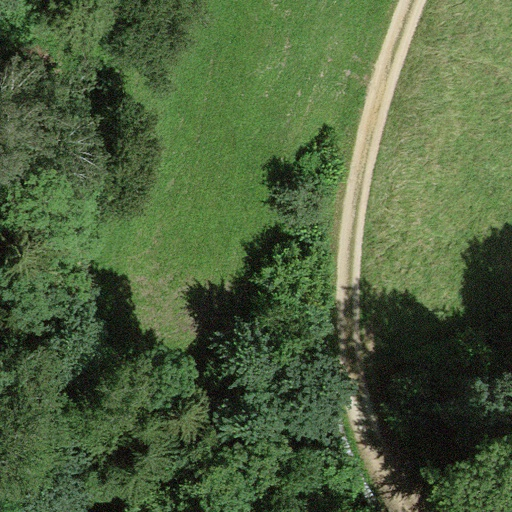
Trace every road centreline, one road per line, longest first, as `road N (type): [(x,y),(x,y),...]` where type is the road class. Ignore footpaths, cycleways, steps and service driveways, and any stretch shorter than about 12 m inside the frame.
road 1 (track): [(408,0),(362,139),(344,276)]
road 2 (track): [(403,511),(356,425),(341,350),(344,276)]
